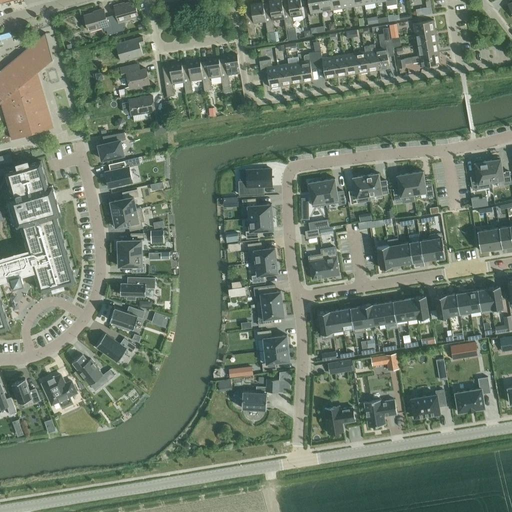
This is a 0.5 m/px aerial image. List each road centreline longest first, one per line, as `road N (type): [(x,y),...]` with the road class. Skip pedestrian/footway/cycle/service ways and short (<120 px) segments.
road 1 (track): [(116,511),(511,446)]
road 2 (residential): [(297,299),(291,170),(511,135)]
road 3 (unclassified): [(0,510),(296,462)]
road 4 (residential): [(460,69),(263,102),(248,92),(238,36)]
road 5 (residential): [(0,360),(60,343),(95,298),(99,235),(79,146)]
road 6 (unclassified): [(296,462),(511,426)]
road 7 (residential): [(297,299),(511,263)]
road 8 (residential): [(296,462),(297,299)]
road 9 (residential): [(151,0),(159,46),(238,36)]
